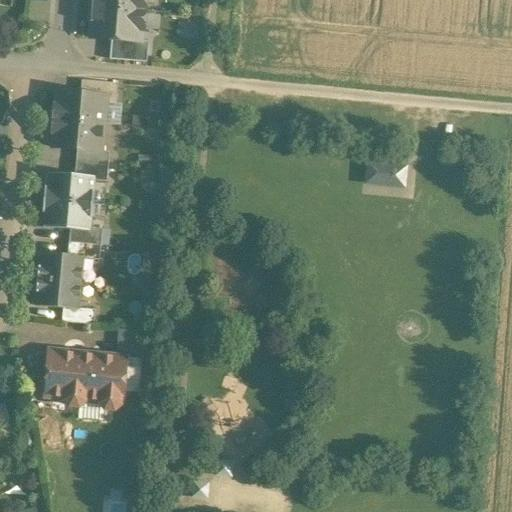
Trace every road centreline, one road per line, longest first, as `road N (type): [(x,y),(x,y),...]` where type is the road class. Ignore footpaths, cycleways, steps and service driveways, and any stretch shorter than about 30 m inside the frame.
road 1 (unclassified): [(208,81),(511,110)]
road 2 (residential): [(25,62),(0,328)]
road 3 (residential): [(56,65),(208,81)]
